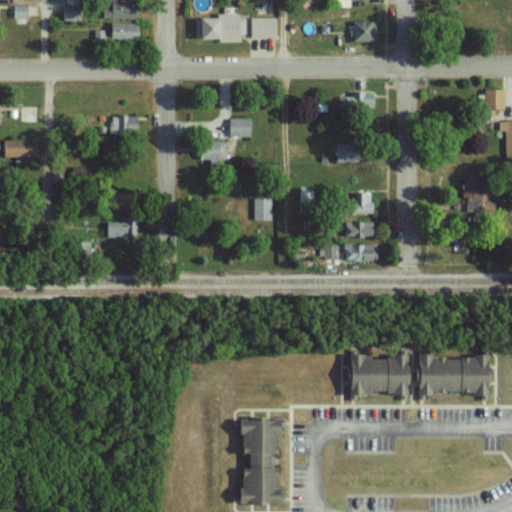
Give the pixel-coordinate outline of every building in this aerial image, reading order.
[(107,0),(107,17),(141,18),(142,0),(107,0)] [(31,4),(15,4),(14,17),(30,17),(31,4)] [(64,19),(83,20),(83,4),(64,4),(64,19)] [(190,16),(190,39),(243,38),(243,15),(190,16)] [(251,17),(276,18),(276,37),(250,37),(251,17)] [(143,22),(114,21),(114,38),(143,39),(143,22)] [(348,21),(348,40),(376,40),(376,21),(348,21)] [(110,29),(96,29),(96,44),(110,44),(110,29)] [(507,107),(506,87),(487,88),(488,108),(507,107)] [(340,96),(340,112),(377,113),(377,91),(355,90),(355,96),(340,96)] [(112,133),(141,132),(140,114),(111,115),(112,133)] [(248,135),(248,119),(228,119),(228,135),(248,135)] [(507,130),(507,159),(511,158),(511,119),(501,120),(501,130),(507,130)] [(4,142),(34,141),(34,157),(5,159),(4,142)] [(194,162),(227,162),(227,142),(194,142),(194,162)] [(364,143),(338,142),(337,161),(364,162),(364,143)] [(465,197),(471,197),(470,211),(496,213),(497,198),(496,198),(497,179),(467,177),(465,197)] [(300,211),(316,211),(315,206),(312,206),(312,191),(301,191),(301,199),(300,199),(300,211)] [(110,194),(137,193),(137,209),(110,210),(110,194)] [(370,194),(341,194),(341,213),(370,213),(370,194)] [(271,198),(250,198),(250,219),(271,219),(271,198)] [(125,218),(136,218),(136,238),(108,238),(108,223),(125,223),(125,218)] [(340,222),(340,238),(372,238),(372,222),(340,222)] [(372,260),(372,243),(340,243),(340,260),(372,260)] [(340,257),(340,244),(321,244),(321,258),(340,257)] [(422,353),(487,354),(487,395),(422,395),(422,353)] [(352,355),(405,355),(405,396),(353,397),(352,355)] [(244,507),(282,505),(280,420),(241,422),(244,507)]
